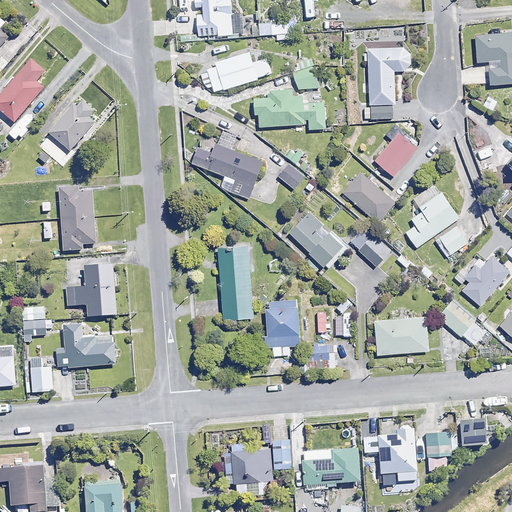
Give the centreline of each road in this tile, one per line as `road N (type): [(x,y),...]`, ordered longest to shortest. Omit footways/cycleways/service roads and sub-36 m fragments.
road 1 (residential): [(143,58),(169,408)]
road 2 (residential): [(169,408),(511,385)]
road 3 (residential): [(0,422),(169,408)]
